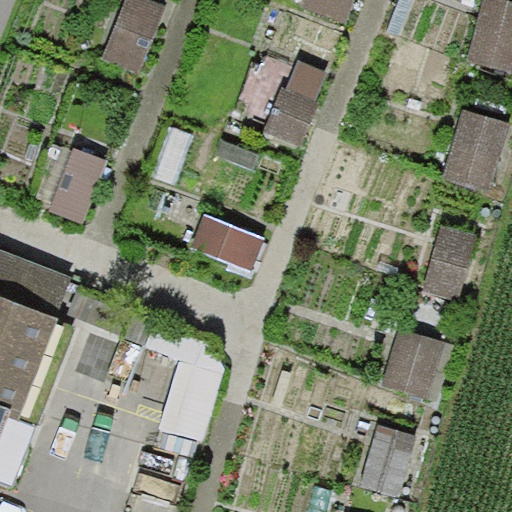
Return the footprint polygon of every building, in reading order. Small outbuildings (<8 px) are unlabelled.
[(163,7),(140,0),(123,0),(104,64),(142,76),(163,7)] [(351,0),(306,0),(304,6),(343,22),(351,0)] [(511,0),(486,0),(472,65),(511,73),(511,0)] [(326,74),(299,63),(269,138),(296,148),(326,74)] [(508,122),(463,113),(450,177),(495,186),(508,122)] [(106,163),(51,143),(28,205),(83,225),(106,163)] [(262,236),(203,218),(192,254),(251,272),(262,236)] [(474,237),(442,230),(428,291),(460,298),(474,237)] [(72,280),(0,252),(0,438),(6,422),(16,426),(72,280)] [(203,347),(76,300),(69,319),(195,366),(170,434),(199,445),(226,373),(203,347)] [(440,339),(395,330),(383,389),(427,399),(440,339)] [(416,434),(375,422),(358,484),(399,495),(416,434)]
